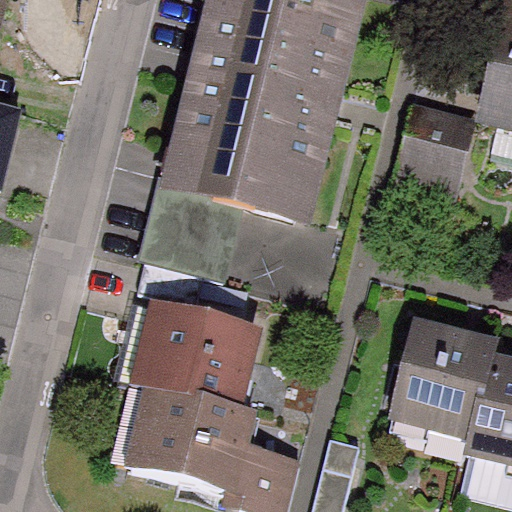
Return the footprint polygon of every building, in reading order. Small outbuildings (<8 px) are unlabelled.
[(362,0),(222,0),(174,185),(248,204),(305,219),(362,0)] [(511,71),(507,70),(509,63),(501,62),(487,125),(511,130),(511,71)] [(0,110),(0,186),(20,117),(0,110)] [(472,129),(417,115),(401,175),(458,190),(472,129)] [(458,190),(401,175),(396,194),(452,209),(458,190)] [(168,184),(146,268),(206,283),(226,289),(248,204),(174,185),(168,184)] [(146,268),(139,295),(199,311),(206,283),(146,268)] [(258,338),(157,312),(136,394),(155,399),(237,420),(258,338)] [(496,354),(415,334),(391,427),(474,448),(491,367),(496,354)] [(511,371),(491,367),(474,448),(471,459),(511,467),(511,371)] [(237,420),(155,399),(135,476),(232,498),(242,453),(250,423),(237,420)] [(291,511),(302,469),(258,458),(243,511),(291,511)] [(348,511),(355,483),(324,476),(316,511),(348,511)]
